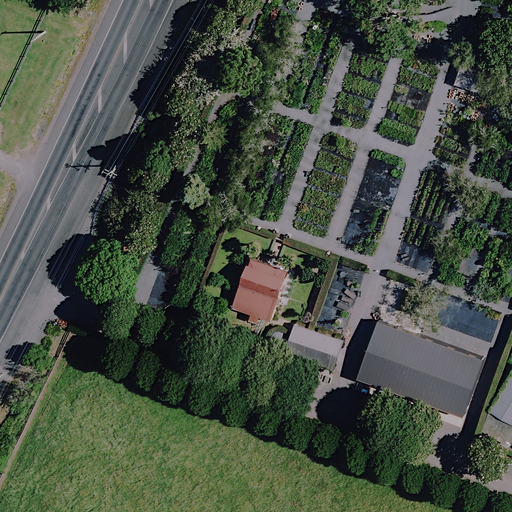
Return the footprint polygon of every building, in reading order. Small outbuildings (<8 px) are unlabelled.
[(290,271),(252,258),(246,275),(285,288),(290,271)] [(281,298),(243,286),(233,315),(259,323),(271,327),(281,298)] [(373,351),(296,325),(286,353),(363,379),(373,351)] [(511,374),(492,410),(511,421),(511,374)] [(429,391),(400,383),(394,404),(424,412),(429,391)]
